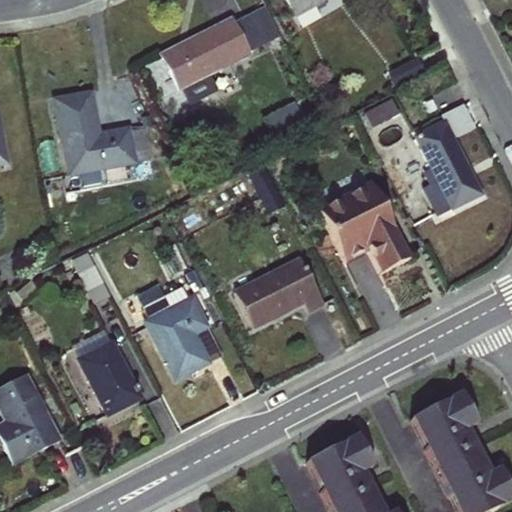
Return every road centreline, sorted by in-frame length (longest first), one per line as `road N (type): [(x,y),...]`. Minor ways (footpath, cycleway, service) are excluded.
road 1 (residential): [(100,511),(494,313)]
road 2 (residential): [(511,107),(456,0)]
